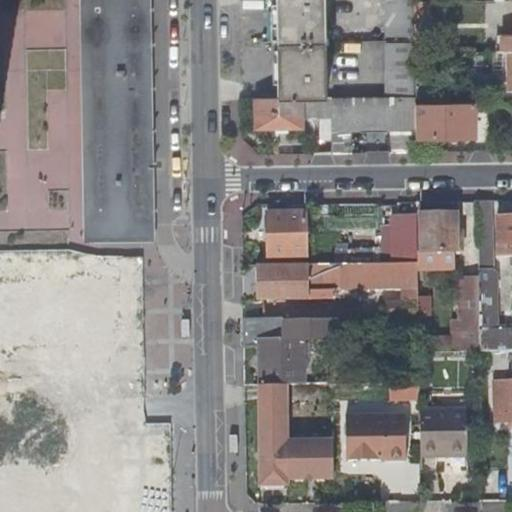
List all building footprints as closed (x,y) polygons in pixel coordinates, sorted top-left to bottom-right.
[(93,67),(91,0),(78,0),(79,67),(93,67)] [(138,66),(136,0),(91,0),(93,67),(138,66)] [(136,0),(138,66),(151,66),(149,0),(136,0)] [(325,40),(323,0),(275,0),(276,41),(325,40)] [(383,0),(384,35),(414,35),(413,2),(413,0),(383,0)] [(511,34),(502,35),(502,51),(508,50),(511,50),(511,34)] [(326,96),(325,40),(276,41),(278,97),(300,97),(326,96)] [(385,93),(415,93),(414,51),(414,42),(384,42),(385,93)] [(140,180),(138,66),(93,67),(95,181),(140,180)] [(152,180),(151,66),(138,66),(140,180),(152,180)] [(95,181),(93,67),(79,67),(81,182),(95,181)] [(391,129),(391,152),(416,152),(416,137),(415,101),(415,95),(331,96),(332,130),(332,153),(350,153),(350,129),(391,129)] [(301,126),(300,97),(278,97),(256,97),(256,127),(301,126)] [(473,136),(473,101),(415,101),(416,137),(473,136)] [(96,228),(95,181),(81,182),(82,243),(153,242),(152,180),(140,180),(140,227),(96,228)] [(140,227),(140,180),(95,181),(96,228),(140,227)] [(491,233),(490,200),(477,200),(478,268),(487,268),(487,233),(491,233)] [(305,211),(267,212),(268,255),(306,255),(305,211)] [(456,211),(420,212),(421,266),(457,266),(457,250),(463,250),(462,232),(457,233),(456,211)] [(511,214),(496,215),(497,259),(511,259),(511,267),(511,214)] [(398,226),(398,261),(418,261),(417,226),(398,226)] [(343,287),(418,286),(418,261),(398,261),(255,263),(256,298),(332,297),(332,295),(337,295),(337,293),(343,293),(343,287)] [(488,267),(487,268),(478,268),(480,350),(492,350),(507,350),(511,349),(511,327),(499,327),(497,271),(488,267)] [(121,272),(0,273),(0,353),(122,352),(121,272)] [(404,301),(404,317),(419,317),(418,301),(404,301)] [(370,304),(370,317),(390,317),(390,304),(370,304)] [(307,318),(243,318),(244,346),(258,346),(259,384),(285,383),(303,383),(302,339),(337,338),(336,318),(313,318),(307,318)] [(507,366),(507,350),(492,350),(492,366),(507,366)] [(508,380),(496,380),(496,420),(511,419),(511,372),(508,372),(508,380)] [(285,383),(259,384),(259,399),(285,398),(285,383)] [(420,402),(421,384),(392,383),(391,401),(420,402)] [(286,478),(333,477),(333,438),(286,439),(285,398),(259,399),(260,483),(286,483),(286,478)] [(467,407),(420,407),(420,438),(420,456),(467,455),(467,407)] [(405,413),(345,414),(345,459),(406,458),(405,413)]
